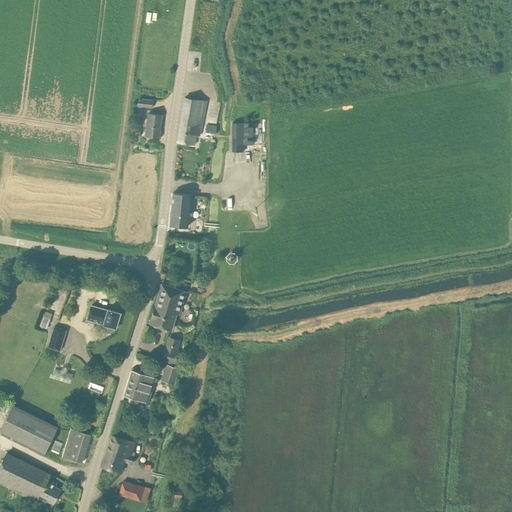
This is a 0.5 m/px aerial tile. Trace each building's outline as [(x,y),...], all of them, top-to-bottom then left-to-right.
[(207,101),(195,99),(185,98),(177,142),(193,145),(195,135),(199,136),(207,101)] [(139,99),(138,106),(153,108),(153,100),(139,99)] [(147,136),(149,136),(159,138),(162,115),(149,114),(147,136)] [(232,151),(235,152),(242,151),(243,123),(232,123),(232,151)] [(206,125),(206,133),(216,134),(216,126),(206,125)] [(173,193),(170,225),(187,227),(190,195),(173,193)] [(149,324),(165,329),(172,331),(177,314),(179,315),(186,292),(162,285),(155,307),(154,306),(150,320),(151,320),(149,324)] [(91,305),(87,319),(101,323),(101,325),(106,326),(116,329),(120,313),(107,309),(107,310),(91,305)] [(38,325),(45,328),(51,313),(44,310),(38,325)] [(66,330),(54,327),(48,348),(60,351),(66,330)] [(161,359),(173,363),(176,351),(175,351),(178,341),(170,339),(166,349),(165,348),(161,359)] [(166,364),(163,372),(161,380),(174,384),(179,368),(166,364)] [(55,368),(53,374),(71,380),(73,374),(67,372),(67,371),(67,369),(67,368),(65,367),(64,367),(62,367),(61,369),(61,370),(55,368)] [(155,378),(141,374),(132,371),(124,395),(148,402),(155,378)] [(12,405),(3,424),(0,429),(0,433),(44,455),(48,446),(57,427),(12,405)] [(90,434),(71,428),(62,457),(82,463),(90,434)] [(112,436),(102,467),(120,473),(124,462),(131,464),(133,458),(133,455),(131,454),(135,443),(112,436)] [(46,500),(54,504),(61,489),(56,487),(57,483),(48,478),(50,474),(24,462),(7,453),(0,465),(0,480),(45,503),(46,500)] [(118,494),(139,500),(144,486),(123,479),(118,494)]
